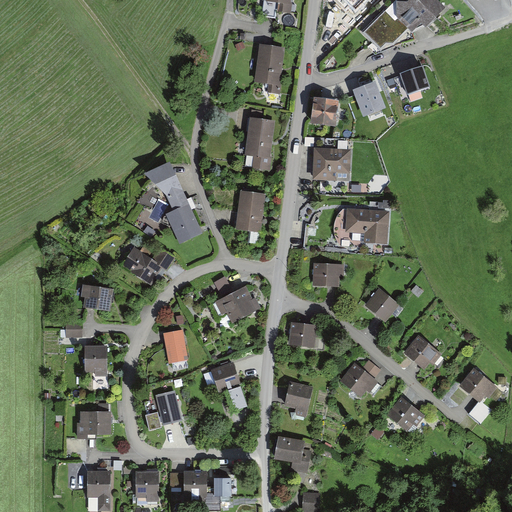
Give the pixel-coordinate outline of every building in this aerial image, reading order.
[(292,0),(265,0),(264,10),(276,11),(275,20),(290,22),(292,0)] [(364,34),(381,50),(386,45),(394,45),(408,30),(412,34),(422,26),(427,30),(446,10),(436,0),(411,0),(408,3),(397,2),(386,13),(364,34)] [(269,101),(278,102),(283,55),(258,52),(254,90),(270,92),(269,101)] [(407,96),(431,88),(423,65),(399,73),(407,96)] [(382,109),(386,107),(376,80),(353,89),(363,116),(368,115),(371,120),(384,115),(382,109)] [(311,122),(337,126),(341,100),(315,96),(311,122)] [(252,169),(270,171),(276,122),(250,119),(245,157),(254,158),(252,169)] [(340,141),(339,149),(347,150),(348,142),(340,141)] [(352,175),(353,151),(315,149),(313,181),(338,183),(339,175),(352,175)] [(164,203),(170,216),(187,210),(168,170),(142,181),(164,203)] [(236,229),(261,233),(267,194),(241,190),(236,229)] [(178,250),(201,239),(188,211),(165,221),(178,250)] [(362,250),(386,252),(388,219),(345,216),(344,239),(363,240),(362,250)] [(168,271),(177,257),(161,247),(153,259),(135,248),(123,266),(153,286),(164,268),(168,271)] [(343,284),(343,271),(311,269),(310,293),(337,294),(337,284),(343,284)] [(227,276),(215,282),(223,296),(234,290),(227,276)] [(114,297),(81,292),(79,305),(84,306),(82,317),(110,321),(114,297)] [(414,292),(409,298),(417,304),(422,298),(414,292)] [(230,330),(259,316),(254,305),(250,307),(244,294),(213,309),(220,323),(225,320),(230,330)] [(383,330),(398,312),(378,295),(363,313),(383,330)] [(189,308),(196,304),(193,297),(185,301),(189,308)] [(175,333),(182,331),(181,323),(174,324),(175,333)] [(80,329),(63,329),(64,339),(58,339),(58,346),(81,346),(80,329)] [(318,333),(290,330),(287,353),(315,356),(318,333)] [(186,368),(180,338),(161,341),(167,371),(186,368)] [(431,372),(440,361),(417,341),(402,359),(421,377),(427,370),(431,372)] [(93,384),(105,384),(106,355),(82,354),(82,380),(93,380),(93,384)] [(458,375),(466,365),(459,359),(451,369),(458,375)] [(372,385),(378,376),(366,367),(360,376),(352,370),(338,388),(358,404),(363,397),(368,400),(377,389),(372,385)] [(216,399),(238,392),(231,371),(209,378),(216,399)] [(486,406),(496,394),(472,374),(457,393),(477,409),(483,403),(486,406)] [(496,383),(495,391),(504,392),(505,383),(496,383)] [(292,421),(305,424),(312,394),(288,389),(282,413),(294,415),(292,421)] [(229,419),(245,414),(239,394),(222,400),(229,419)] [(161,433),(181,428),(173,399),(154,404),(161,433)] [(423,422),(399,403),(383,422),(404,439),(410,431),(413,434),(423,422)] [(86,443),(109,443),(109,420),(106,420),(105,412),(95,412),(96,419),(78,419),(78,430),(75,430),(75,447),(86,448),(86,443)] [(147,439),(159,436),(155,421),(143,424),(147,439)] [(375,433),(369,440),(376,445),(381,438),(375,433)] [(288,476),(305,479),(309,456),(302,455),(304,447),(276,442),(272,465),(289,468),(288,476)] [(466,455),(472,460),(477,453),(470,448),(466,455)] [(157,478),(134,479),(134,508),(158,508),(157,478)] [(204,478),(182,478),(182,506),(205,506),(204,478)] [(109,511),(110,479),(86,479),(86,505),(96,505),(95,511),(109,511)] [(229,484),(212,484),(212,503),(229,503),(229,484)] [(318,511),(318,498),(300,498),(300,511),(318,511)]
